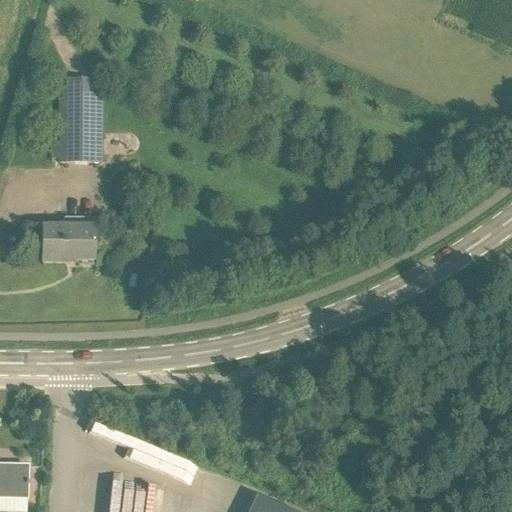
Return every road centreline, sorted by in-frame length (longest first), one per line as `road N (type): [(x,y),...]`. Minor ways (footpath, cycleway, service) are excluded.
road 1 (secondary): [(0,364),(168,357),(275,336),(369,303),(511,219)]
road 2 (track): [(0,137),(39,0)]
road 3 (unknown): [(56,511),(69,382)]
road 4 (track): [(511,407),(445,511)]
